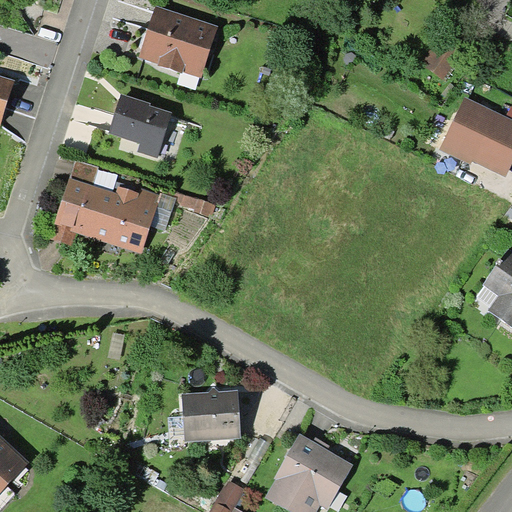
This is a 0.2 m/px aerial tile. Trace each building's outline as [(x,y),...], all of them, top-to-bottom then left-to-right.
[(215,33),(157,14),(154,26),(151,35),(148,34),(143,37),(139,49),(142,54),(145,55),(144,57),(162,63),(160,68),(180,74),(183,64),(202,71),(215,33)] [(0,127),(13,86),(0,81),(0,127)] [(136,107),(121,103),(117,115),(112,135),(143,144),(140,152),(159,158),(171,118),(148,111),(149,109),(137,105),(136,107)] [(461,109),(437,152),(457,163),(460,156),(491,173),(497,161),(504,165),(511,150),(511,136),(500,130),(461,109)] [(511,118),(507,116),(500,130),(511,136),(511,133),(511,118)] [(501,170),(504,165),(497,161),(491,173),(498,176),(501,170)] [(96,194),(71,186),(59,224),(76,230),(80,217),(91,220),(87,233),(139,250),(151,212),(96,194)] [(76,230),(59,224),(54,238),(71,244),(76,230)] [(511,252),(496,274),(511,285),(504,296),(494,310),(506,318),(504,320),(511,325),(511,252)] [(511,285),(496,274),(488,284),(504,296),(511,285)] [(217,394),(193,396),(194,417),(200,417),(201,437),(246,434),(245,400),(231,401),(231,393),(223,388),(217,394)] [(237,393),(231,393),(231,401),(245,400),(244,392),(237,393)] [(0,484),(24,459),(0,436),(0,484)] [(306,511),(322,511),(330,498),(339,483),(346,487),(358,466),(336,453),(308,438),(293,463),(298,466),(280,497),(306,511)] [(339,483),(330,498),(337,502),(346,487),(339,483)] [(239,511),(240,510),(227,503),(221,511),(239,511)]
